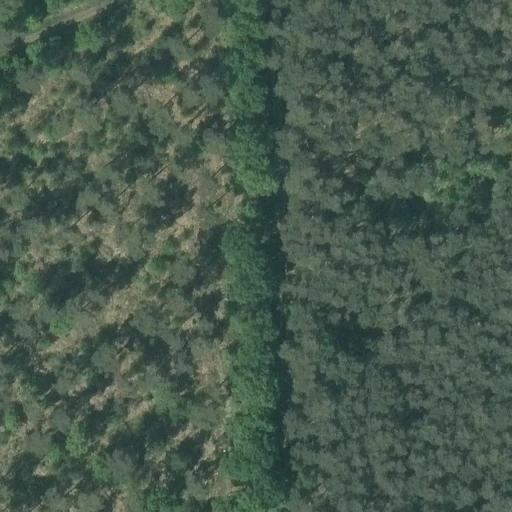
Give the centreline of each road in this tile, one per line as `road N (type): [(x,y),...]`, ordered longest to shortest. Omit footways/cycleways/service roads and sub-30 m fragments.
road 1 (track): [(269,0),(287,511)]
road 2 (track): [(0,54),(109,0)]
